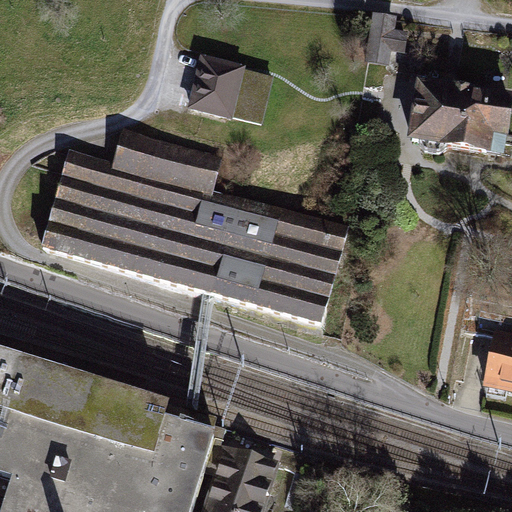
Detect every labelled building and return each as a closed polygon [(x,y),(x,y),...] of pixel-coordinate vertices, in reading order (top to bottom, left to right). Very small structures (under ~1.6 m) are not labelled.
[(398,21),(374,17),(366,66),(391,70),(393,55),(406,57),(409,37),(396,35),(398,21)] [(247,71),(202,60),(189,114),(233,125),(234,122),(263,129),(275,80),(246,73),(247,71)] [(511,144),(511,102),(420,88),(410,151),(508,166),(511,144)] [(116,166),(70,154),(43,251),(213,298),(325,329),(352,233),(216,195),(225,162),(125,134),(116,166)] [(511,400),(511,339),(498,336),(485,396),(511,400)] [(196,420),(0,357),(0,511),(270,511),(284,466),(223,448),(228,430),(196,420)]
